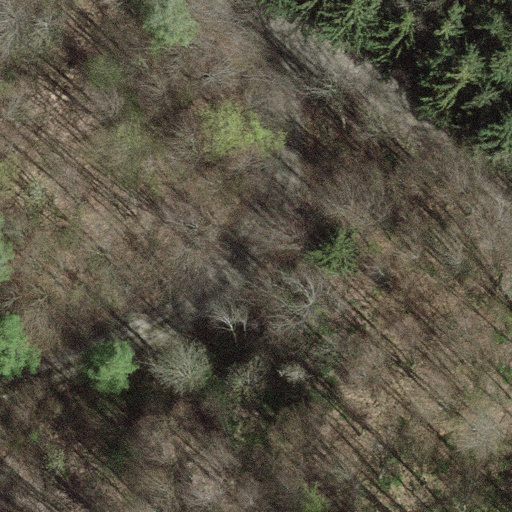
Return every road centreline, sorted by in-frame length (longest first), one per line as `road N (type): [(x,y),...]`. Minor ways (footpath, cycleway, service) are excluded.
road 1 (track): [(273,4),(289,127),(261,227),(185,310),(0,379)]
road 2 (track): [(263,0),(478,158),(511,202)]
